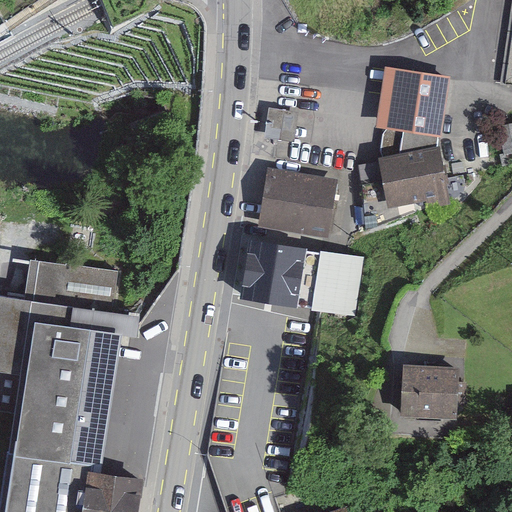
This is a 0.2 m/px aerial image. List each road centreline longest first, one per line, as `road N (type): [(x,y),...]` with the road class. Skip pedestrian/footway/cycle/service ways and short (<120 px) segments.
road 1 (primary): [(235,46),(220,200),(170,511)]
road 2 (residential): [(235,46),(463,70),(481,74),(511,106)]
road 3 (residential): [(511,201),(421,305),(422,327)]
